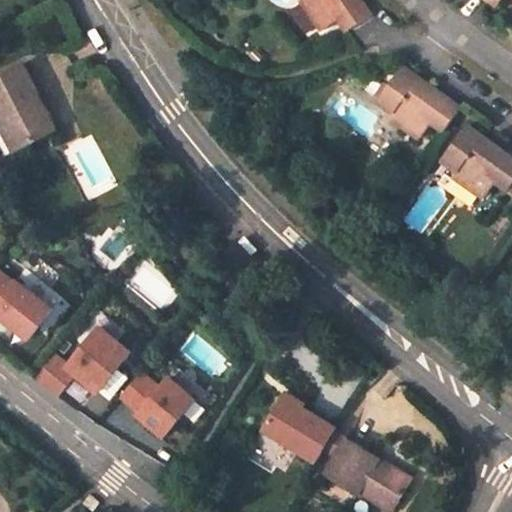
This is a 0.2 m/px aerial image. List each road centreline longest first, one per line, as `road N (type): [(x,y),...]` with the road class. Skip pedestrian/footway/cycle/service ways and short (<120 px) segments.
road 1 (tertiary): [(96,0),(168,113),(279,237),(511,431)]
road 2 (unknown): [(215,59),(271,86),(323,86),(418,35),(452,0)]
road 3 (residential): [(0,383),(160,511)]
road 4 (residential): [(413,0),(511,75)]
